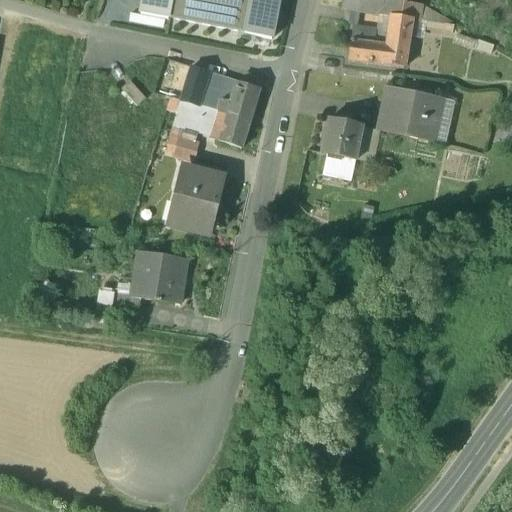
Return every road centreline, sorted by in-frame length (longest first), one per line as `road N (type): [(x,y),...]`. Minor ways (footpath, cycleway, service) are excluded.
road 1 (residential): [(289,79),(230,362),(215,393),(158,442)]
road 2 (residential): [(289,79),(112,38),(0,1)]
road 3 (track): [(0,327),(230,362)]
road 4 (secondary): [(428,511),(511,420)]
